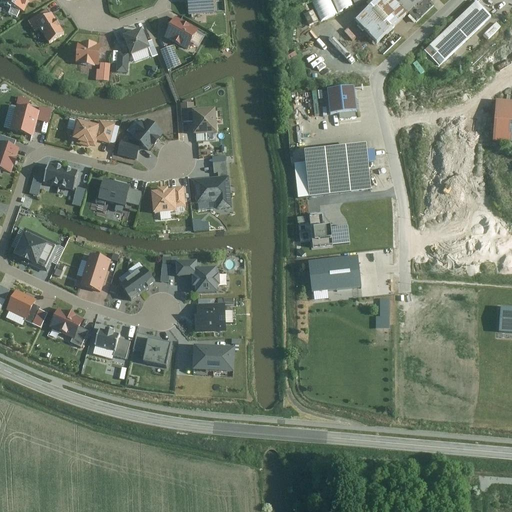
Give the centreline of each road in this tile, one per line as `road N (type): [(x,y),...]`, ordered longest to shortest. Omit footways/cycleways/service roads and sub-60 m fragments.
road 1 (residential): [(0,368),(70,399),(176,424),(511,455)]
road 2 (residential): [(455,0),(377,79),(401,204),(403,292)]
road 3 (residential): [(0,247),(31,160),(51,148),(149,173),(176,152)]
road 4 (residential): [(159,315),(124,320),(0,267)]
road 5 (residential): [(165,0),(144,17),(113,24),(78,20),(62,0)]
